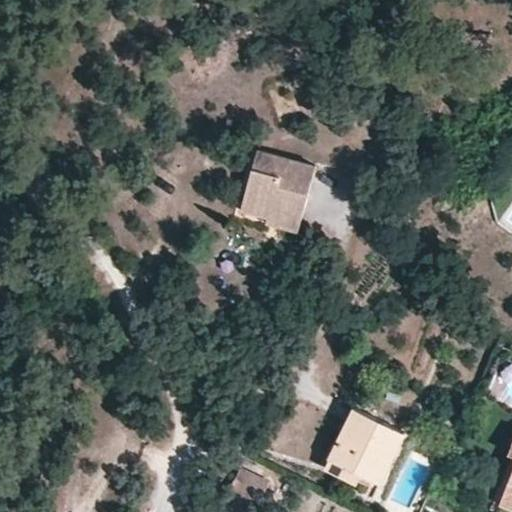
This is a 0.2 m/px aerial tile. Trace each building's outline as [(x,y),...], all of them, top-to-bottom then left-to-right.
[(302,216),(316,165),(258,149),(241,209),(268,216),(269,217),(272,208),(302,216)] [(298,230),(302,216),(272,208),(269,217),(268,216),(266,222),(298,230)] [(379,483),(404,432),(354,407),(330,458),(362,474),(379,483)] [(511,443),(508,453),(511,454),(511,472),(499,505),(511,509),(511,443)] [(362,474),(330,458),(325,469),(356,485),(362,474)] [(269,482),(240,468),(234,480),(263,494),(269,482)] [(231,511),(254,511),(263,494),(234,480),(221,507),(231,511)]
